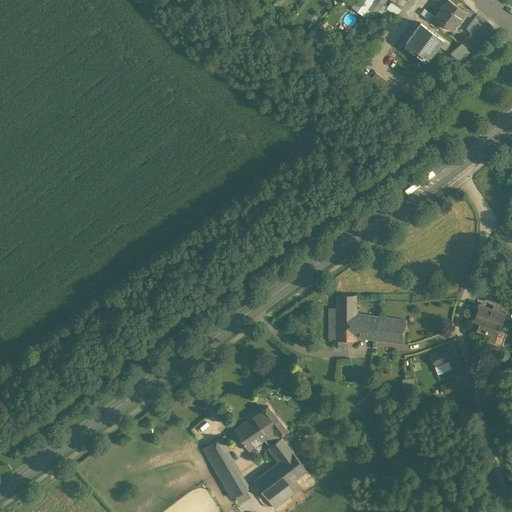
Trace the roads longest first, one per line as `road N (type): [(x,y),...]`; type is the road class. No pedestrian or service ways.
road 1 (primary): [(0,489),(454,165)]
road 2 (unclassified): [(487,213),(455,319),(509,511)]
